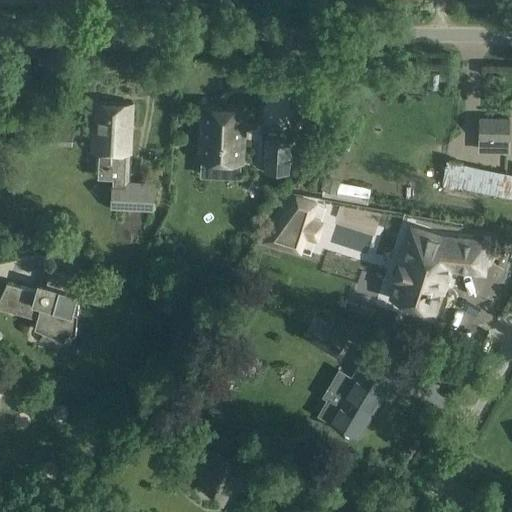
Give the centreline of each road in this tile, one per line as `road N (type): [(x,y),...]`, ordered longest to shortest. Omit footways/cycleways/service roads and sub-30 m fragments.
road 1 (unclassified): [(511,37),(0,32)]
road 2 (residential): [(440,478),(490,407),(511,335)]
